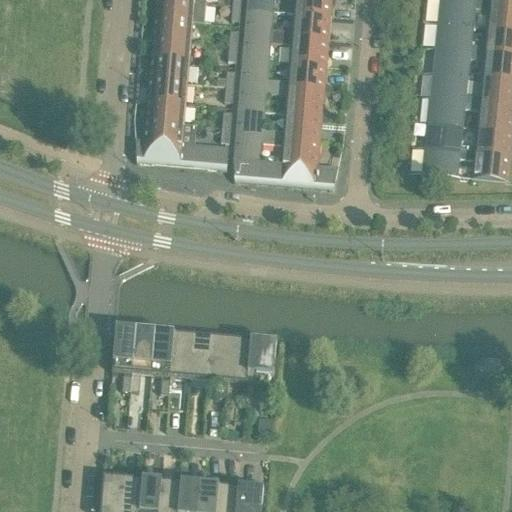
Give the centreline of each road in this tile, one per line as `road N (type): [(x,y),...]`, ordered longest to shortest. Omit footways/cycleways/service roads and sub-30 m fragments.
road 1 (secondary): [(109,230),(374,271),(511,271)]
road 2 (secondary): [(511,243),(355,244),(197,223)]
road 3 (residential): [(355,220),(369,0)]
road 4 (residential): [(89,439),(109,230)]
road 5 (residential): [(106,202),(120,0)]
road 6 (residential): [(257,453),(89,439)]
road 7 (residential): [(355,220),(220,206),(197,223)]
road 8 (residential): [(511,219),(355,220)]
